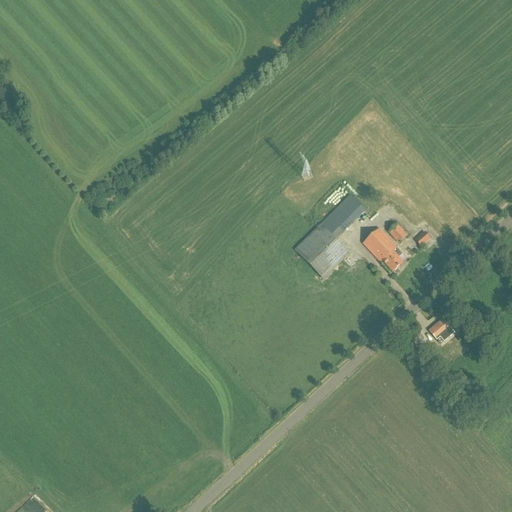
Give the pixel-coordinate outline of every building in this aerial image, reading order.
[(350,196),(294,251),(323,281),(349,254),(336,241),(365,212),(350,196)] [(399,243),(406,236),(396,226),(389,233),(399,243)] [(403,263),(398,258),(401,254),(396,248),(379,230),(363,245),(381,264),(382,263),(392,273),(403,263)] [(425,249),(435,241),(432,236),(421,244),(425,249)] [(428,283),(434,277),(431,274),(424,280),(428,283)] [(436,341),(450,330),(443,321),(429,332),(436,341)]
